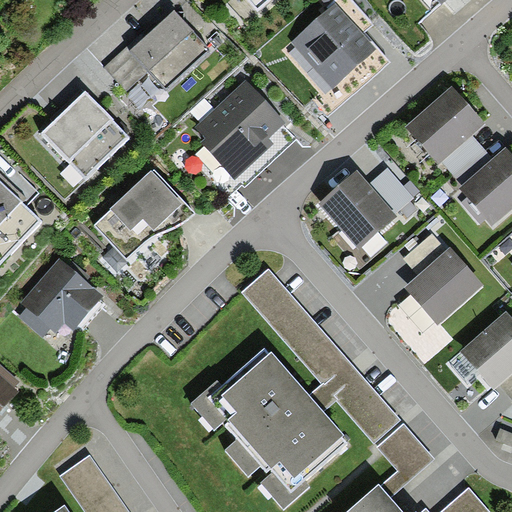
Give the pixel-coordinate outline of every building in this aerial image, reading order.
[(242,0),(256,16),(274,0),(242,0)] [(371,51),(335,10),(295,45),(332,86),(371,51)] [(172,17),(130,55),(168,95),(209,57),(172,17)] [(279,130),(244,91),(196,135),(231,173),(279,130)] [(480,126),(453,92),(407,129),(435,163),(480,126)] [(126,139),(83,96),(41,136),(85,180),(126,139)] [(511,210),(511,163),(503,154),(461,191),(493,227),(511,210)] [(191,215),(148,171),(91,226),(122,257),(153,226),(191,215)] [(393,217),(358,176),(323,206),(358,247),(393,217)] [(0,253),(34,214),(0,185),(0,253)] [(479,290),(448,255),(407,291),(438,326),(479,290)] [(100,296),(60,263),(24,306),(64,340),(100,296)] [(398,420),(268,272),(241,296),(371,443),(398,420)] [(511,372),(511,326),(505,319),(463,355),(492,390),(511,372)] [(346,445),(263,353),(219,392),(214,387),(191,407),(215,433),(222,426),(237,443),(226,454),(249,479),(264,465),(273,476),(260,487),(282,511),(283,511),(309,489),(304,483),(346,445)] [(0,407),(12,392),(0,383),(0,407)] [(433,461),(403,426),(377,449),(398,473),(383,486),(392,496),(433,461)] [(127,511),(87,455),(59,475),(84,511),(127,511)] [(400,511),(378,487),(350,511),(400,511)] [(487,511),(468,492),(446,511),(487,511)]
